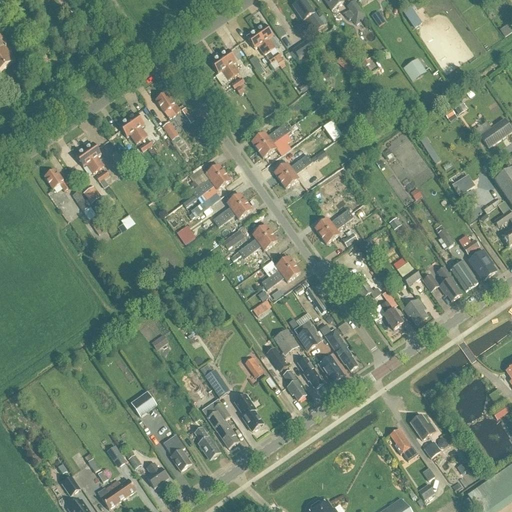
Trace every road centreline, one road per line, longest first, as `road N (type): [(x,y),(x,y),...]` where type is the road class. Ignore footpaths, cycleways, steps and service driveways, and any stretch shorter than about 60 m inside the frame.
road 1 (residential): [(386,368),(167,58)]
road 2 (tertiary): [(180,511),(386,368)]
road 3 (unclassified): [(0,174),(167,58)]
road 4 (tertiary): [(386,368),(511,281)]
